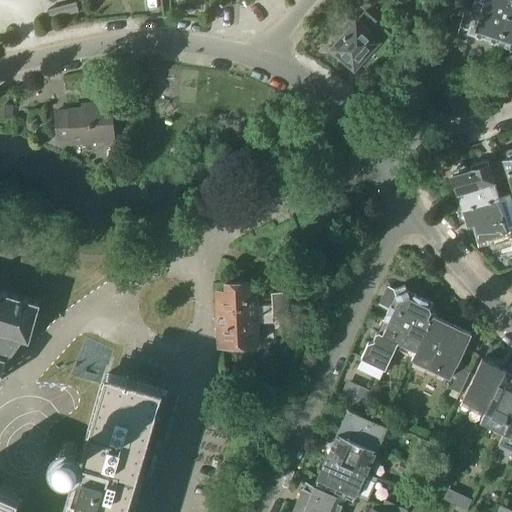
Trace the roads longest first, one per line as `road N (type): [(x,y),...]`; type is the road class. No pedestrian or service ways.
road 1 (residential): [(264,511),(406,204)]
road 2 (residential): [(266,59),(165,40),(0,68)]
road 3 (residential): [(511,323),(406,204)]
road 4 (residential): [(372,156),(358,130),(316,91),(266,59)]
road 5 (residential): [(372,156),(511,113)]
